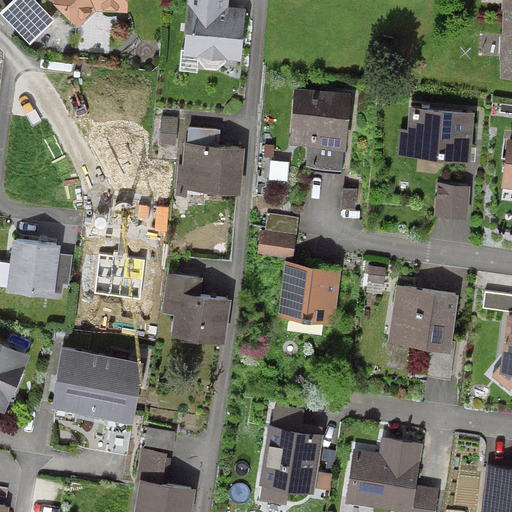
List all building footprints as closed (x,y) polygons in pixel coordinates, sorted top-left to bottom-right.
[(125,2),(125,0),(65,0),(81,16),(96,1),(125,2)] [(224,0),(193,0),(188,46),(238,51),(243,9),(224,7),(224,0)] [(350,93),(300,89),(297,134),(346,138),(350,93)] [(471,110),(415,106),(412,148),(468,151),(471,110)] [(239,184),(241,145),(189,141),(186,180),(239,184)] [(470,185),(437,182),(435,215),(468,217),(470,185)] [(59,240),(17,235),(11,282),(54,287),(59,240)] [(338,265),(289,260),(284,308),(332,314),(338,265)] [(455,292),(400,285),(394,334),(448,341),(455,292)] [(222,331),(227,295),(183,289),(178,325),(222,331)] [(26,350),(0,338),(0,398),(4,401),(26,350)] [(140,357),(68,346),(60,397),(132,408),(140,357)] [(319,431),(272,425),(266,478),(312,484),(319,431)] [(174,430),(147,427),(141,474),(168,478),(174,430)] [(384,452),(358,449),(351,497),(410,506),(420,442),(386,437),(384,452)] [(511,511),(511,465),(491,464),(486,511),(511,511)] [(187,511),(192,484),(144,477),(139,511),(187,511)]
